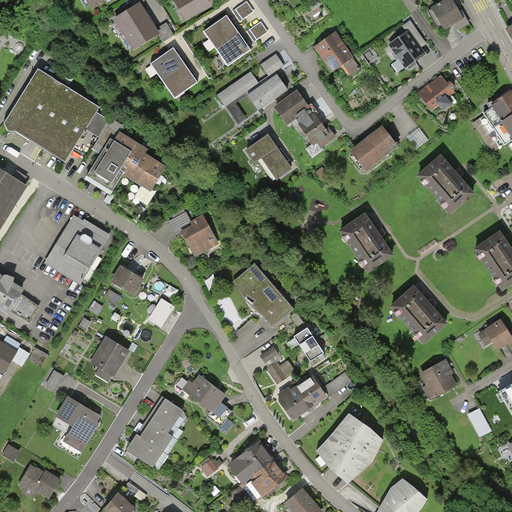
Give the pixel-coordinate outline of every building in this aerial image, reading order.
[(85,0),(92,11),(109,0),(85,0)] [(173,0),(184,17),(208,3),(205,0),(173,0)] [(452,0),(444,0),(431,7),(432,10),(428,12),(437,28),(441,26),(443,30),(453,25),(456,30),(469,24),(462,11),(459,12),(452,0)] [(158,35),(160,33),(157,28),(141,3),(140,1),(131,7),(113,18),(133,50),(158,35)] [(247,2),(233,11),(240,22),(254,12),(247,2)] [(227,16),(204,32),(215,48),(238,32),(227,16)] [(400,37),(388,45),(405,68),(425,54),(421,47),(426,43),(411,21),(396,31),(400,37)] [(167,22),(157,28),(160,33),(158,35),(163,42),(175,35),(167,22)] [(267,32),(260,22),(247,31),(254,41),(267,32)] [(251,50),(238,32),(215,48),(228,66),(251,50)] [(334,32),(314,45),(332,70),(342,63),(349,73),(358,67),(334,32)] [(185,66),(173,49),(150,65),(163,82),(185,66)] [(275,53),(260,63),(267,75),(282,65),(275,53)] [(197,83),(185,66),(163,82),(175,99),(197,83)] [(98,109),(35,70),(1,124),(64,163),(83,133),(94,116),(98,109)] [(256,82),(248,71),(216,94),(224,107),(235,99),(256,82)] [(275,72),(246,92),(257,110),(286,88),(275,72)] [(440,80),(420,95),(431,109),(438,103),(443,109),(450,104),(444,96),(449,92),(440,80)] [(511,91),(483,110),(503,139),(510,134),(511,133),(511,91)] [(297,93),(276,108),(286,122),(307,106),(297,93)] [(235,99),(224,107),(236,124),(246,117),(235,99)] [(329,134),(313,112),(297,123),(314,145),(329,134)] [(83,133),(98,142),(109,124),(94,116),(83,133)] [(122,130),(110,123),(109,124),(98,142),(92,153),(98,156),(84,180),(109,195),(120,177),(138,147),(119,136),(122,130)] [(351,150),(363,168),(394,143),(380,126),(351,150)] [(289,167),(265,134),(243,149),(251,161),(258,157),(273,178),(289,167)] [(148,153),(138,147),(120,177),(149,194),(164,170),(145,158),(148,153)] [(450,213),(473,193),(441,155),(418,174),(450,213)] [(0,223),(24,183),(0,167),(0,223)] [(201,213),(178,226),(193,255),(217,243),(201,213)] [(368,270),(391,254),(363,213),(340,229),(368,270)] [(107,235),(72,214),(44,261),(79,282),(107,235)] [(504,288),(511,282),(511,252),(498,231),(476,247),(504,288)] [(141,278),(118,264),(109,279),(132,292),(141,278)] [(293,310),(254,265),(234,281),(243,298),(263,315),(272,326),(293,310)] [(20,286),(0,273),(0,306),(6,310),(8,307),(12,309),(21,295),(16,292),(20,286)] [(392,303),(423,342),(444,322),(412,285),(392,303)] [(511,339),(499,319),(477,332),(484,343),(494,337),(499,346),(511,339)] [(323,354),(308,329),(294,337),(310,362),(321,355),(323,354)] [(0,374),(2,375),(17,351),(0,340),(0,374)] [(125,354),(104,342),(91,363),(100,369),(94,378),(107,385),(125,354)] [(274,347),(260,356),(266,364),(279,355),(274,347)] [(46,359),(33,352),(25,364),(38,372),(46,359)] [(277,364),(268,369),(277,385),(287,379),(277,364)] [(433,398),(453,388),(440,364),(421,374),(433,398)] [(345,373),(324,388),(330,397),(351,382),(345,373)] [(61,380),(53,375),(45,388),(53,393),(61,380)] [(313,376),(295,387),(310,410),(327,399),(313,376)] [(222,397),(196,378),(185,395),(210,414),(222,397)] [(510,394),(511,397),(511,380),(500,387),(505,397),(510,394)] [(310,410),(295,387),(291,390),(288,387),(278,394),(281,399),(279,401),(292,422),(310,410)] [(181,413),(160,399),(144,422),(165,437),(181,413)] [(96,418),(67,401),(56,420),(72,429),(66,439),(80,447),(96,418)] [(479,411),(468,417),(479,439),(491,433),(479,411)] [(363,426),(349,415),(317,452),(328,468),(336,474),(363,426)] [(165,437),(144,422),(134,437),(161,455),(171,440),(165,437)] [(383,440),(363,426),(336,474),(347,485),(372,463),(383,440)] [(134,437),(124,452),(151,470),(161,455),(134,437)] [(271,462),(255,444),(228,466),(243,485),(248,481),(271,462)] [(16,455),(6,448),(0,458),(10,464),(16,455)] [(284,478),(271,462),(248,481),(261,497),(284,478)] [(215,471),(208,463),(199,470),(205,478),(215,471)] [(41,477),(27,468),(16,487),(24,492),(27,487),(47,500),(57,483),(43,474),(41,477)] [(156,494),(132,476),(123,490),(141,503),(144,498),(151,502),(156,494)] [(418,511),(426,500),(403,480),(392,489),(380,509),(383,511),(418,511)] [(244,511),(254,504),(240,487),(228,497),(240,511),(244,511)] [(318,511),(320,510),(301,487),(283,501),(291,511),(318,511)] [(131,511),(132,511),(115,496),(102,511),(131,511)]
